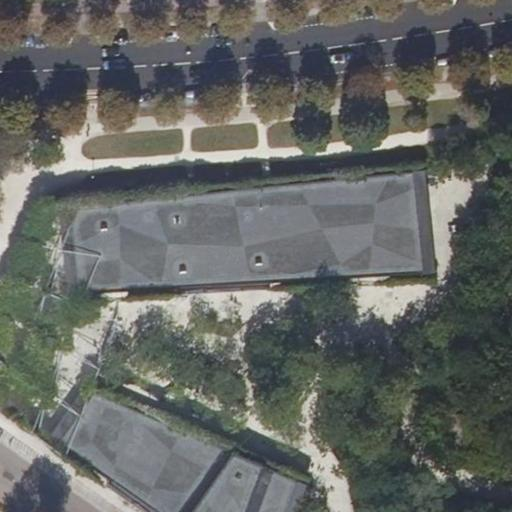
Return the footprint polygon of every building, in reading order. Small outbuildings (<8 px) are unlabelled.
[(426,173),(59,207),(60,209),(70,208),(79,291),(69,292),(69,295),(94,293),(130,292),(179,289),(284,284),(348,281),(390,279),(437,276),(437,273),(427,274),(416,177),(426,175),(426,173)] [(426,175),(416,177),(427,274),(437,273),(426,175)] [(70,208),(60,209),(66,267),(69,292),(79,291),(70,208)] [(53,435),(51,437),(154,511),(289,511),(298,486),(308,490),(308,488),(300,483),(94,390),(85,386),(84,388),(94,392),(77,417),(61,441),(53,435)] [(84,388),(53,435),(61,441),(77,417),(94,392),(84,388)] [(298,486),(289,511),(299,511),(308,490),(298,486)]
